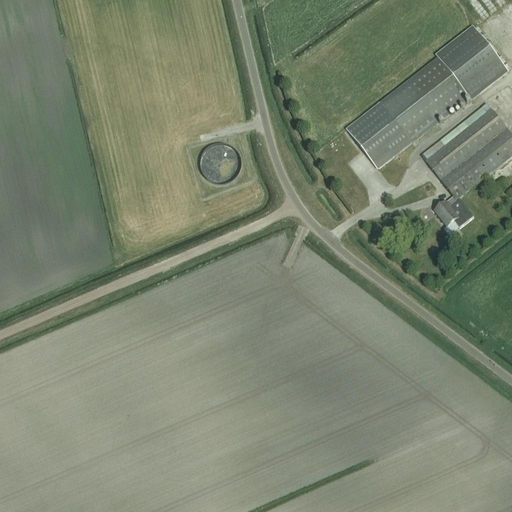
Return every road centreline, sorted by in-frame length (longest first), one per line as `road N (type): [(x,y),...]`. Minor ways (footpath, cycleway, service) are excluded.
road 1 (unclassified): [(511,381),(355,263),(299,208),(277,167),(235,0)]
road 2 (track): [(299,208),(0,336)]
